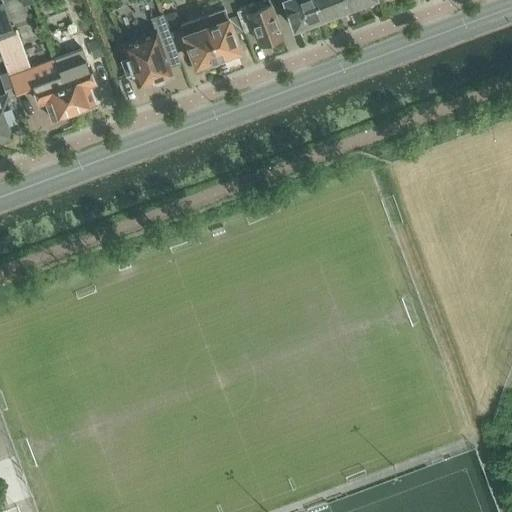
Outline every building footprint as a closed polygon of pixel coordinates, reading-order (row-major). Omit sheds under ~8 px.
[(202,15),(206,25),(218,58),(220,57),(221,60),(231,56),(230,53),(240,50),(235,34),(245,31),(237,9),(233,0),(222,0),(225,7),(202,15)] [(315,0),(284,0),(294,29),(308,23),(311,25),(318,22),(319,19),(321,18),(322,19),(315,0)] [(346,0),(315,0),(322,19),(325,17),(329,19),(335,16),(336,13),(349,8),(346,0)] [(363,3),(370,0),(346,0),(349,8),(350,8),(352,7),(355,8),(362,6),(363,3)] [(237,9),(245,31),(254,27),(259,42),(270,38),(273,39),(277,38),(278,35),(282,34),(270,3),(257,8),(255,2),(237,9)] [(2,3),(0,3),(0,48),(9,73),(15,91),(15,92),(33,85),(39,103),(45,101),(52,119),(57,117),(60,118),(67,115),(69,112),(74,110),(55,59),(30,68),(17,31),(13,32),(2,3)] [(176,10),(164,14),(168,26),(180,21),(176,10)] [(127,58),(122,60),(128,76),(133,74),(134,74),(139,87),(154,81),(157,82),(164,80),(166,76),(173,74),(170,67),(182,63),(168,26),(164,14),(163,13),(151,17),(156,30),(123,43),(128,58),(127,58)] [(202,15),(180,23),(184,33),(196,66),(206,62),(207,65),(217,62),(216,58),(218,58),(206,25),(202,15)] [(82,49),(55,59),(74,110),(78,109),(82,110),(89,107),(91,104),(96,102),(89,85),(95,82),(88,64),(87,64),(82,49)] [(7,92),(0,95),(0,138),(2,139),(8,137),(9,135),(12,134),(11,130),(18,127),(11,107),(13,106),(8,94),(15,91),(9,73),(1,75),(7,92)]
